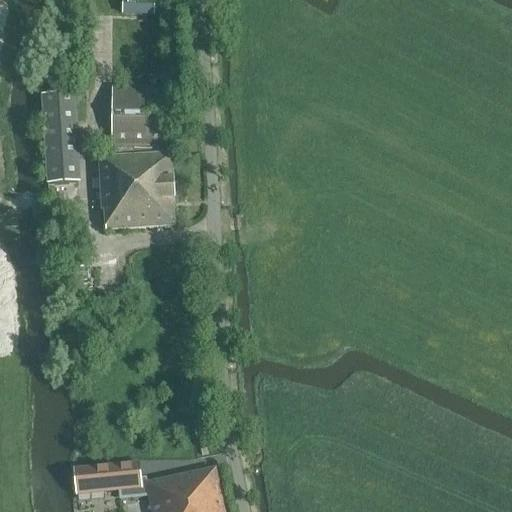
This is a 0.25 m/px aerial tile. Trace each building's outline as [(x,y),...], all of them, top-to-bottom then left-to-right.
[(123,1),(122,14),(154,15),(154,3),(123,1)] [(112,146),(167,147),(167,89),(112,88),(112,146)] [(73,140),(46,141),(48,186),(76,184),(73,140)] [(99,159),(102,213),(105,213),(106,231),(175,228),(174,202),(175,202),(175,200),(174,184),(174,182),(173,182),(171,156),(99,159)] [(139,465),(74,471),(76,497),(118,492),(142,490),(141,480),(139,465)] [(147,485),(146,485),(148,497),(151,511),(223,511),(215,470),(147,485)] [(145,480),(141,480),(142,490),(118,492),(119,501),(120,501),(120,500),(148,497),(146,485),(147,485),(146,479),(145,480)]
